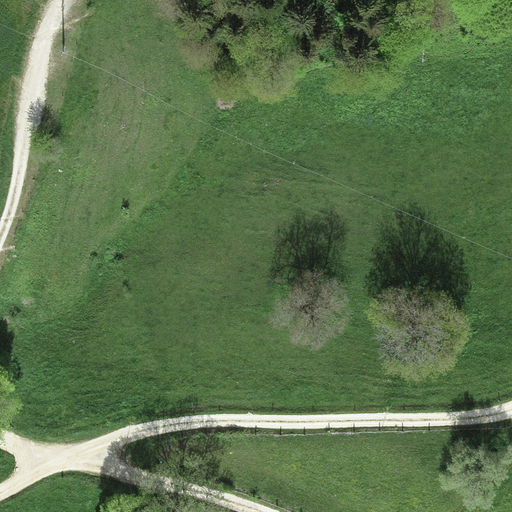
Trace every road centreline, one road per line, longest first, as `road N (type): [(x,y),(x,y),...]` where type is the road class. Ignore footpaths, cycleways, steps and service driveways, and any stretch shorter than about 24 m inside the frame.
road 1 (track): [(0,436),(264,511)]
road 2 (track): [(62,0),(22,114),(12,207),(0,236)]
